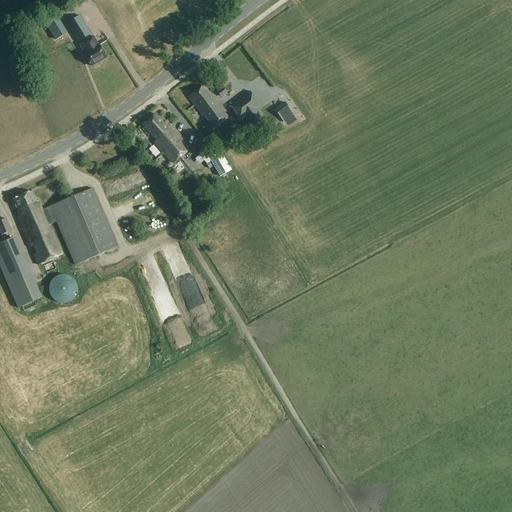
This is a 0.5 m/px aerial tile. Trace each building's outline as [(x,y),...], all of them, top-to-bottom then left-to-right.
[(78,43),(92,34),(81,16),(67,24),(78,43)] [(57,17),(44,24),(55,41),(67,33),(57,17)] [(91,67),(106,58),(99,46),(94,37),(79,46),(85,55),(84,56),(91,67)] [(228,118),(204,86),(189,97),(196,107),(197,106),(213,129),(228,118)] [(223,87),(217,92),(220,97),(227,92),(223,87)] [(268,101),(276,107),(280,101),(272,95),(268,101)] [(222,106),(232,102),(229,96),(220,101),(222,106)] [(240,98),(230,106),(240,121),(244,118),(252,129),(266,119),(258,109),(251,114),(240,98)] [(284,103),(274,110),(284,123),(294,116),(284,103)] [(163,125),(154,115),(142,126),(156,142),(154,143),(172,164),(190,149),(166,122),(163,125)] [(160,164),(164,161),(153,146),(149,149),(160,164)] [(217,157),(210,161),(211,161),(213,166),(220,177),(231,170),(229,166),(222,154),(217,157)] [(202,175),(196,178),(202,190),(208,187),(202,175)] [(93,189),(43,211),(39,201),(36,202),(32,192),(13,200),(20,217),(17,218),(30,248),(33,247),(37,254),(33,255),(38,265),(62,255),(49,225),(57,221),(76,265),(118,247),(93,189)] [(0,231),(2,235),(11,231),(6,219),(0,221),(0,231)] [(0,243),(0,267),(18,308),(41,298),(15,237),(0,243)] [(50,288),(49,298),(65,300),(66,293),(59,292),(60,289),(50,288)]
